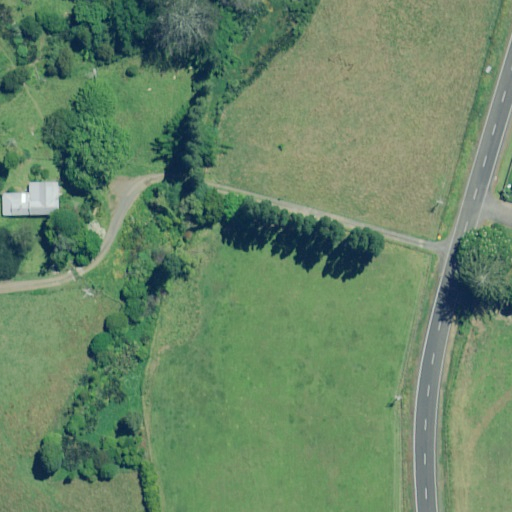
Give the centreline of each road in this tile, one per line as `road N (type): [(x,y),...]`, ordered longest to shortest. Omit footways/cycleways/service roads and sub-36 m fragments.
road 1 (track): [(0,285),(78,272),(97,257),(126,192),(154,177),(216,185),(453,249)]
road 2 (tertiary): [(511,84),(478,206),(453,249),(422,409),(423,511)]
